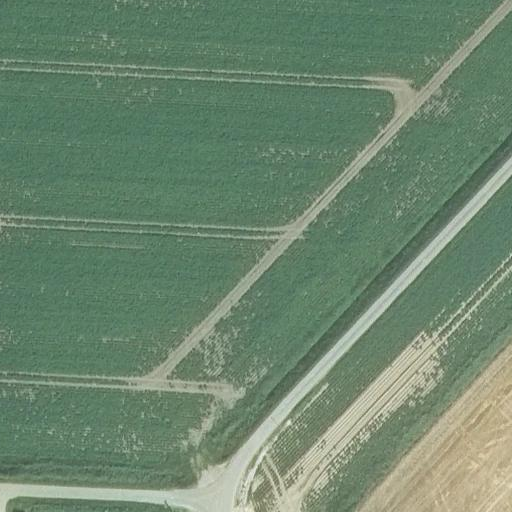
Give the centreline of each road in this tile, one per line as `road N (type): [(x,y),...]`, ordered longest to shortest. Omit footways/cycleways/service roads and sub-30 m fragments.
road 1 (unclassified): [(208,498),(267,422),(511,161)]
road 2 (unclassified): [(208,498),(0,489)]
